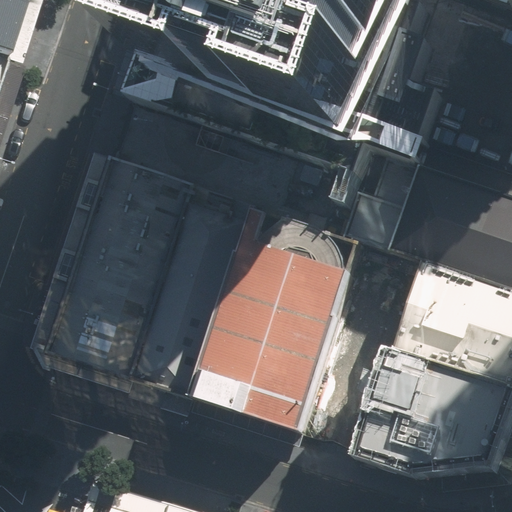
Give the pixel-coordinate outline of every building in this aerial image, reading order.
[(27,0),(0,0),(0,63),(6,65),(27,0)] [(403,0),(178,0),(158,68),(148,100),(351,168),(360,138),(403,0)] [(511,0),(478,0),(511,11),(511,0)] [(134,401),(298,452),(303,436),(196,401),(130,380),(52,354),(116,162),(133,109),(113,100),(33,348),(44,371),(134,401)] [(347,179),(133,109),(116,162),(194,187),(260,209),(330,232),(347,179)] [(194,187),(116,162),(52,354),(130,380),(194,187)] [(427,265),(511,293),(511,204),(388,162),(376,198),(360,193),(345,237),(367,245),(427,265)] [(260,209),(194,187),(130,380),(196,401),(260,209)] [(330,232),(260,209),(196,401),(303,436),(367,245),(345,237),(330,232)] [(397,357),(511,393),(511,293),(427,265),(397,357)] [(511,407),(511,393),(397,357),(368,455),(418,470),(493,464),(511,407)] [(511,407),(493,464),(418,470),(368,455),(363,469),(444,495),(511,483),(511,407)] [(188,511),(111,490),(99,486),(91,511),(188,511)]
